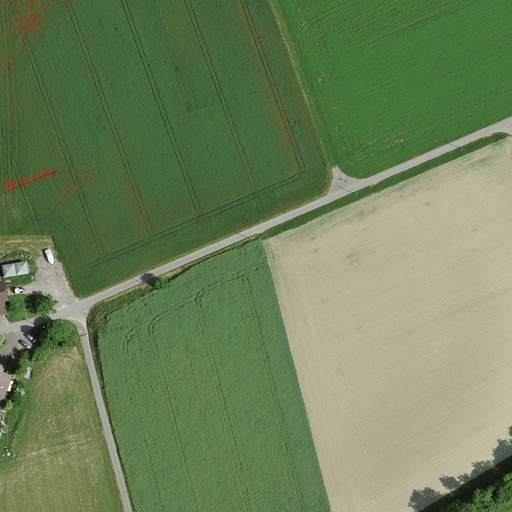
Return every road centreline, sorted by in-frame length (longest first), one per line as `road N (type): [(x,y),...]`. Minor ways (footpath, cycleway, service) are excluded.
road 1 (unclassified): [(0,334),(511,121)]
road 2 (track): [(75,307),(129,511)]
road 3 (track): [(344,193),(272,0)]
